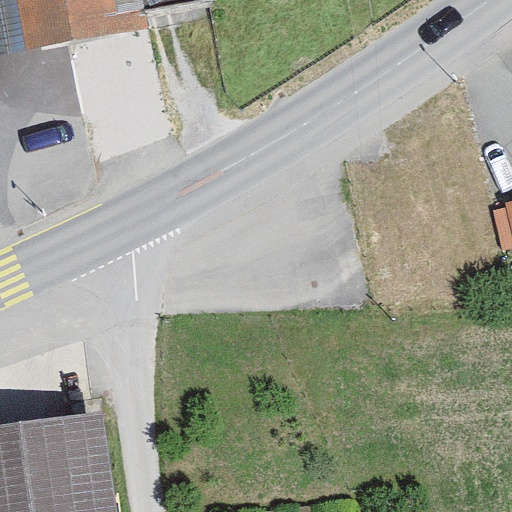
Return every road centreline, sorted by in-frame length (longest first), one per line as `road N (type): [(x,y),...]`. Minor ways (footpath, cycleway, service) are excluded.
road 1 (tertiary): [(495,0),(380,81),(123,226)]
road 2 (residential): [(123,226),(133,271),(148,511)]
road 3 (tertiary): [(123,226),(0,287)]
